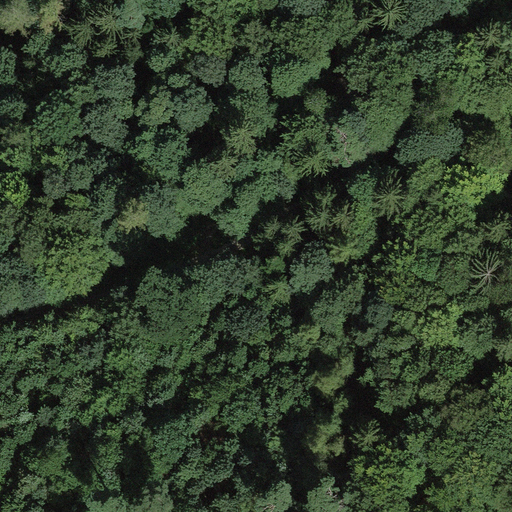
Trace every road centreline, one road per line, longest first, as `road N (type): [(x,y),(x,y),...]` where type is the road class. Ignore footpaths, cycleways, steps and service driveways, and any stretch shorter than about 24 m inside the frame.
road 1 (track): [(511,201),(438,182),(357,178),(310,195),(214,256),(0,325)]
road 2 (track): [(146,284),(360,73),(511,13)]
